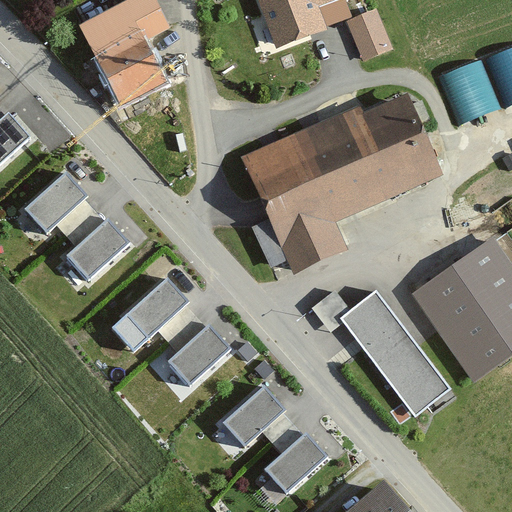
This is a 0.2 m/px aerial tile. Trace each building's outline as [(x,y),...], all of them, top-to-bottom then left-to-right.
[(154,0),(124,0),(78,24),(120,106),(167,82),(146,40),(169,28),(154,0)] [(260,0),(277,46),(326,29),(317,4),(326,0),(260,0)] [(348,17),(362,59),(395,48),(380,6),(348,17)] [(504,104),(511,101),(511,46),(490,52),(504,104)] [(460,122),(501,106),(482,56),(440,73),(460,122)] [(407,78),(242,147),(293,268),(347,244),(335,215),(448,168),(407,78)] [(0,165),(29,140),(5,114),(0,118),(0,165)] [(58,218),(83,195),(63,171),(22,206),(42,230),(58,218)] [(83,195),(58,218),(80,242),(106,219),(83,195)] [(91,280),(129,246),(106,219),(80,242),(68,253),(91,280)] [(511,262),(493,235),(412,290),(473,381),(511,354),(511,262)] [(160,324),(187,301),(166,278),(125,313),(146,336),(160,324)] [(351,311),(336,292),(313,310),(332,334),(345,324),(341,319),(351,311)] [(345,324),(352,328),(418,415),(451,390),(375,292),(351,311),(341,319),(345,324)] [(187,301),(160,324),(183,349),(209,326),(187,301)] [(194,386),(232,352),(209,326),(183,349),(171,359),(194,386)] [(258,431),(284,408),(264,385),(223,420),(243,443),(258,431)] [(284,408),(258,431),(280,455),(306,433),(284,408)] [(292,493),(330,459),(306,433),(280,455),(268,466),(292,493)] [(410,511),(385,482),(350,511),(410,511)]
